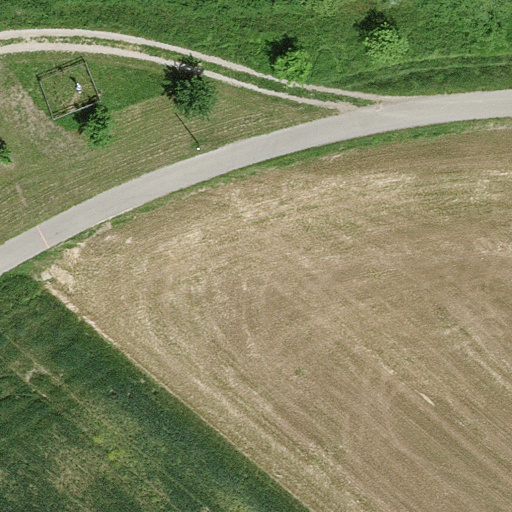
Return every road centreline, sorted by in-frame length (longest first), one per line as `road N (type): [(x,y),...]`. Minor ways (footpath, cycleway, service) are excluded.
road 1 (track): [(0,259),(139,189),(284,139),(511,102)]
road 2 (track): [(0,42),(27,36),(126,43),(401,114)]
